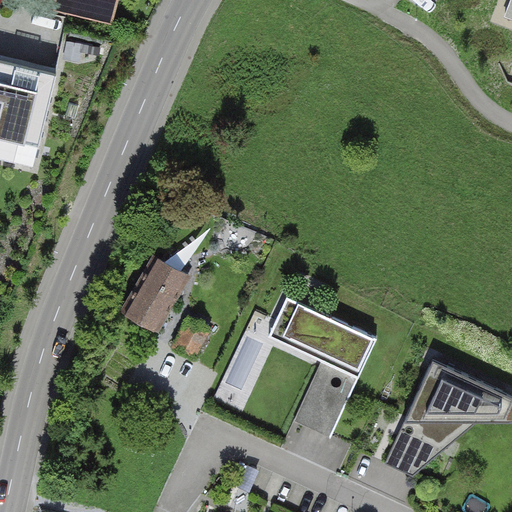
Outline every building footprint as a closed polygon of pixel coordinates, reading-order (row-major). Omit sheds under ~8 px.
[(122,0),(55,0),(53,11),(115,26),(122,0)] [(0,158),(35,167),(58,72),(0,58),(0,158)] [(192,278),(158,259),(127,311),(161,331),(192,278)] [(376,338),(297,302),(279,340),(358,376),(376,338)] [(187,311),(176,339),(203,349),(214,321),(187,311)] [(511,398),(434,362),(385,463),(414,477),(476,423),(511,423),(511,398)]
